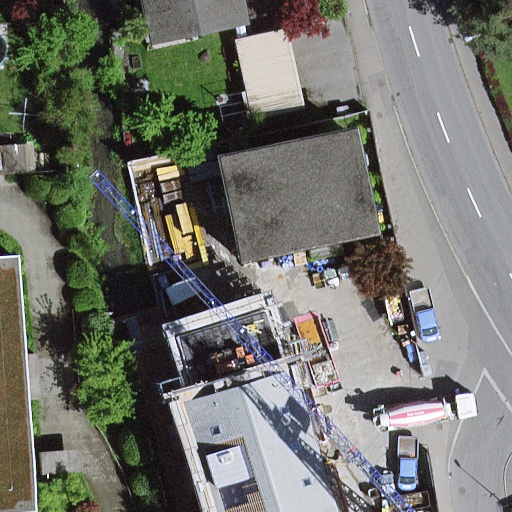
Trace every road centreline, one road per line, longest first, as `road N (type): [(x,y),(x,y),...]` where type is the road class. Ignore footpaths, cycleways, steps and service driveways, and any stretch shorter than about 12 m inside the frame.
road 1 (primary): [(511,277),(469,194),(402,0)]
road 2 (residential): [(511,400),(482,459),(483,511)]
